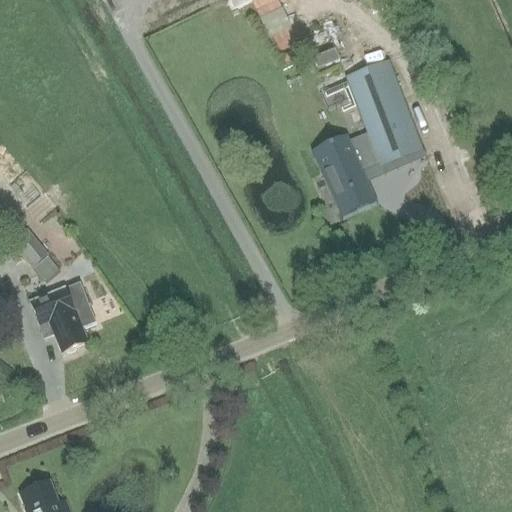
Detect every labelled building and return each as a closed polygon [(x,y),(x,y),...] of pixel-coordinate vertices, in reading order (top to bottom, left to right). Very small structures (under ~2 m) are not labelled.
[(216,25),(231,57),(243,51),(250,66),(265,59),(237,0),(221,0),(216,3),(224,21),(216,25)] [(257,8),(270,44),(293,36),(281,0),(257,8)] [(305,38),(316,69),(339,60),(328,29),(305,38)] [(381,169),(423,154),(392,72),(350,88),(381,169)] [(311,108),(339,99),(334,85),(306,93),(311,108)] [(374,203),(370,193),(355,159),(323,173),(342,217),(374,203)] [(0,226),(2,229),(14,218),(0,201),(0,226)] [(60,266),(29,233),(13,248),(44,282),(60,266)] [(78,350),(88,346),(83,333),(97,328),(80,285),(66,291),(31,305),(40,329),(41,328),(46,340),(56,337),(64,355),(67,354),(70,355),(76,353),(78,350)] [(70,511),(66,503),(59,506),(51,484),(21,495),(27,509),(26,509),(27,511),(70,511)]
